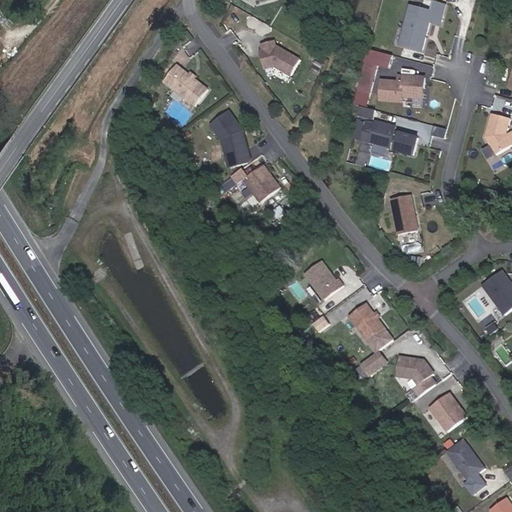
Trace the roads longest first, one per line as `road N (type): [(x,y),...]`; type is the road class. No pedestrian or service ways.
road 1 (residential): [(183,9),(327,201),(417,299)]
road 2 (motorway): [(196,511),(0,211)]
road 3 (motorway): [(0,268),(160,511)]
road 4 (tertiary): [(0,168),(121,0)]
road 5 (residential): [(487,247),(448,186),(469,78)]
road 6 (residential): [(417,299),(453,331),(511,414)]
